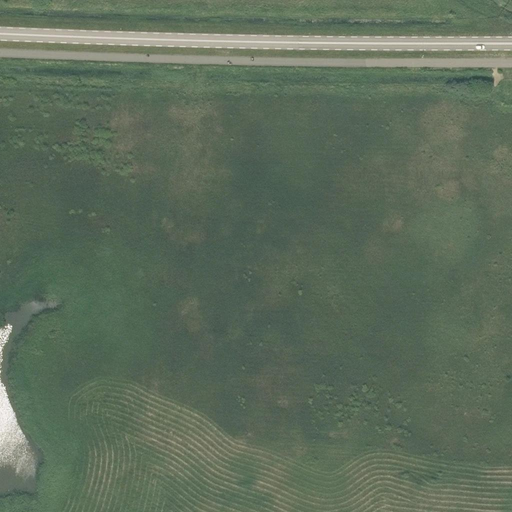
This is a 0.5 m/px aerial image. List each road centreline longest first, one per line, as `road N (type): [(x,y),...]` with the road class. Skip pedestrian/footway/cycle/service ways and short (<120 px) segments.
road 1 (primary): [(511,43),(0,33)]
road 2 (unclassified): [(0,51),(511,61)]
